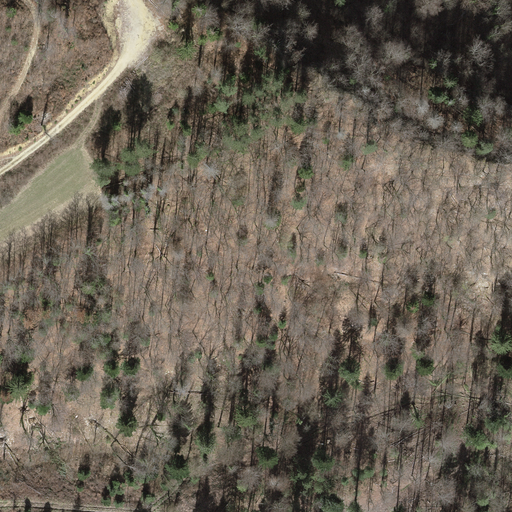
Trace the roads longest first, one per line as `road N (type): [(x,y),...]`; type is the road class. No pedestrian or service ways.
road 1 (track): [(130,0),(136,35),(121,64),(0,172)]
road 2 (track): [(0,119),(36,33),(34,9),(24,0)]
